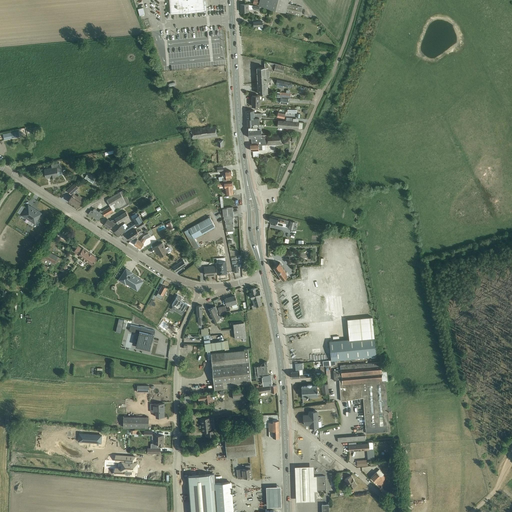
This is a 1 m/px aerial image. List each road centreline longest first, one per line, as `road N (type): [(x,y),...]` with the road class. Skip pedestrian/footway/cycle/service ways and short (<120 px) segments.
road 1 (residential): [(198,285),(160,270),(0,165)]
road 2 (track): [(357,0),(277,190)]
road 3 (residential): [(175,511),(175,380),(191,308)]
road 4 (primary): [(230,0),(246,182)]
road 5 (primary): [(283,424),(263,276)]
